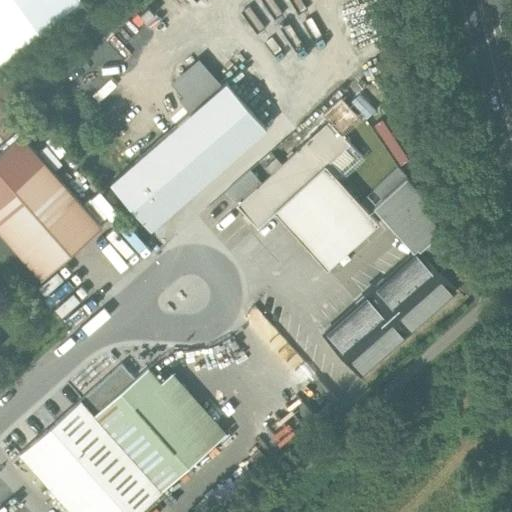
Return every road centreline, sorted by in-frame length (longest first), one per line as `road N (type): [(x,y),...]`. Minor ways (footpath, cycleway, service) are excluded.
road 1 (unclassified): [(111,319),(202,320),(229,305),(233,281),(207,252),(182,253),(156,270)]
road 2 (unclassified): [(0,418),(111,319)]
